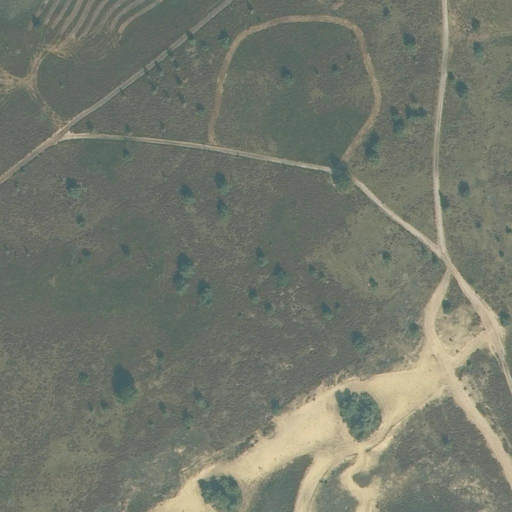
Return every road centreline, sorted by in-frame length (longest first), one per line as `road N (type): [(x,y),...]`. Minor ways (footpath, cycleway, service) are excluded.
road 1 (track): [(440,252),(342,174),(182,144),(58,136)]
road 2 (track): [(440,252),(433,157),(442,0)]
road 3 (track): [(230,0),(58,136)]
road 4 (track): [(511,388),(486,312),(440,252)]
